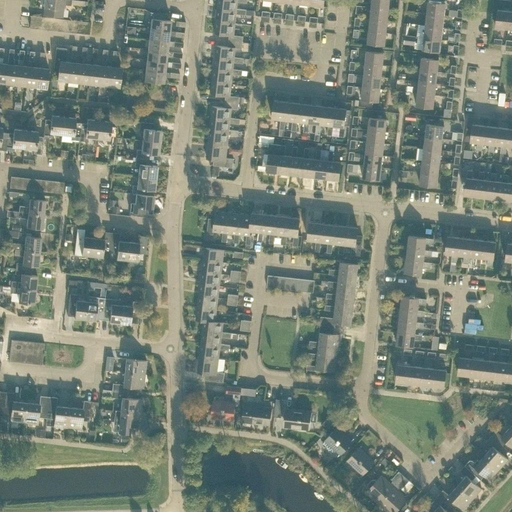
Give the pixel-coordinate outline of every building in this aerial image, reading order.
[(44,0),(44,7),(44,12),(43,15),(62,17),(62,14),(63,9),(63,4),(70,5),(70,4),(83,6),(84,1),(77,0),(75,0),(44,0)] [(218,0),(217,7),(237,9),(238,2),(247,3),(246,0),(218,0)] [(372,0),(371,7),(389,9),(390,0),(372,0)] [(427,13),(444,15),(445,3),(428,1),(427,13)] [(237,9),(217,7),(216,20),(236,22),(237,14),(246,15),(247,10),(237,9)] [(388,21),(389,9),(371,7),(370,19),(388,21)] [(497,10),(495,27),(508,28),(510,11),(497,10)] [(151,18),(150,29),(169,31),(171,20),(164,20),(165,13),(153,12),(152,18),(151,18)] [(425,25),(443,27),(444,15),(427,13),(425,25)] [(369,31),(386,33),(388,21),(370,19),(369,31)] [(236,22),(216,20),(215,33),(229,35),(229,41),(243,42),(244,36),(234,35),(236,22)] [(424,37),(441,39),(443,27),(425,25),(424,37)] [(150,29),(149,39),(168,41),(169,36),(169,31),(150,29)] [(385,45),(386,33),(369,31),(367,43),(385,45)] [(415,37),(404,35),(403,44),(414,46),(415,37)] [(424,37),(422,49),(440,51),(441,39),(424,37)] [(149,39),(148,49),(167,51),(168,46),(168,41),(149,39)] [(216,46),(215,58),(235,60),(235,57),(236,48),(242,48),(243,42),(229,41),(228,47),(216,46)] [(70,55),(70,62),(67,81),(77,82),(80,63),(75,63),(75,56),(77,46),(72,46),(70,55)] [(351,57),(356,58),(357,50),(359,50),(360,47),(352,46),(352,49),(351,57)] [(67,81),(70,62),(65,61),(66,48),(56,47),(54,67),(59,68),(57,80),(67,81)] [(148,49),(147,60),(166,62),(166,56),(172,57),(181,58),(182,53),(172,52),(167,51),(148,49)] [(29,51),(28,66),(26,86),(36,87),(38,68),(33,67),(33,61),(34,52),(29,51)] [(365,63),(382,65),(384,53),(366,51),(365,63)] [(235,60),(215,58),(213,70),(233,72),(234,69),(234,62),(244,63),(244,61),(244,58),(235,57),(235,60)] [(420,70),(437,72),(438,68),(439,59),(422,57),(420,68),(420,70)] [(147,60),(146,70),(165,72),(165,66),(166,62),(147,60)] [(88,83),(90,64),(80,63),(77,82),(88,83)] [(381,77),(382,65),(365,63),(363,75),(381,77)] [(7,64),(5,83),(16,84),(18,65),(7,64)] [(100,65),(90,64),(88,83),(98,85),(100,65)] [(28,66),(22,66),(18,65),(16,84),(26,86),(28,66)] [(108,86),(111,67),(100,65),(98,85),(108,86)] [(121,68),(111,67),(108,86),(119,87),(121,68)] [(46,88),(48,69),(38,68),(36,87),(46,88)] [(213,70),(212,82),(232,84),(233,75),(242,76),(247,76),(247,73),(247,71),(243,70),(234,69),(233,72),(213,70)] [(146,70),(145,80),(164,82),(164,77),(165,72),(146,70)] [(419,81),(436,83),(437,72),(420,70),(419,81)] [(363,75),(362,87),(380,89),(381,77),(363,75)] [(417,93),(434,95),(436,83),(419,81),(417,93)] [(232,84),(212,82),(211,94),(226,96),(225,102),(239,103),(247,104),(248,100),(240,99),(240,97),(231,96),(232,84)] [(129,83),(126,105),(133,106),(134,90),(133,90),(134,84),(129,83)] [(360,99),(373,100),(378,101),(380,89),(362,87),(361,95),(360,99)] [(416,106),(433,108),(434,95),(417,93),(416,106)] [(280,119),(279,129),(284,130),(285,120),(284,120),(286,102),(274,100),(272,118),(280,119)] [(212,106),(211,119),(230,122),(231,118),(232,109),(239,109),(239,103),(225,102),(224,108),(212,106)] [(297,122),(297,121),(296,121),(298,103),(286,102),(284,120),(285,120),(292,121),(291,131),(296,131),(297,122)] [(304,122),(303,132),(308,133),(309,123),(308,123),(310,105),(298,103),(296,121),(297,121),(297,122),(304,122)] [(322,106),(310,105),(308,123),(309,123),(316,124),(315,133),(320,134),(321,124),(320,124),(322,106)] [(327,135),(326,142),(331,142),(332,137),(329,137),(330,135),(332,135),(333,126),(332,126),(334,108),(322,106),(320,124),(321,124),(328,125),(327,135)] [(346,109),(334,108),(332,126),(333,126),(340,127),(339,136),(344,137),(345,127),(344,127),(346,109)] [(44,124),(43,137),(51,138),(52,133),(62,134),(64,116),(51,115),(51,120),(45,119),(44,124)] [(79,141),(81,123),(75,122),(76,118),(64,116),(62,134),(71,135),(71,140),(79,141)] [(211,119),(209,132),(229,134),(229,130),(230,123),(240,124),(240,123),(240,119),(231,118),(230,122),(211,119)] [(368,130),(385,132),(387,120),(369,118),(368,130)] [(81,123),(79,141),(87,142),(88,137),(97,138),(99,120),(87,119),(87,124),(81,123)] [(111,121),(99,120),(97,138),(107,139),(106,144),(115,144),(116,131),(117,127),(111,127),(111,121)] [(143,131),(142,140),(160,142),(161,130),(152,129),(153,123),(139,122),(138,130),(143,131)] [(425,137),(442,139),(444,126),(426,124),(425,137)] [(477,143),(476,150),(481,151),(482,144),(485,126),(472,124),(470,142),(477,143)] [(496,127),(485,126),(482,144),(489,144),(488,152),(493,152),(494,145),(496,127)] [(500,153),(505,154),(506,146),(508,129),(496,127),(494,145),(501,146),(500,153)] [(363,131),(357,130),(358,128),(352,128),(351,136),(357,136),(363,137),(363,131)] [(26,130),(14,129),(14,133),(8,133),(6,150),(14,151),(14,147),(24,148),(26,130)] [(38,132),(26,130),(24,148),(34,149),(33,153),(41,154),(43,141),(43,137),(38,137),(38,132)] [(229,134),(209,132),(208,145),(227,147),(229,135),(238,136),(239,131),(229,130),(229,134)] [(367,142),(384,144),(385,132),(368,130),(367,142)] [(270,137),(260,136),(258,146),(269,147),(269,144),(270,137)] [(424,148),(441,150),(442,139),(425,137),(424,148)] [(136,150),(136,158),(149,159),(149,154),(158,155),(160,142),(142,140),(141,150),(136,150)] [(303,176),(315,177),(317,159),(316,159),(308,158),(310,142),(305,141),(304,158),(305,158),(303,176)] [(365,154),(383,156),(384,144),(367,142),(365,154)] [(267,171),(279,173),(281,155),(280,155),(273,154),(274,144),(269,144),(268,154),(269,154),(267,171)] [(227,147),(208,145),(206,158),(214,159),(213,165),(233,168),(233,159),(226,158),(227,147)] [(279,173),(291,174),(293,156),(292,156),(285,155),(286,146),(281,145),(280,155),(281,155),(279,173)] [(327,178),(339,180),(341,162),(332,161),(334,151),(334,146),(330,145),(329,151),(327,160),(329,161),(327,178)] [(293,147),(292,156),(293,156),(291,174),(303,176),(305,158),(304,158),(296,157),(297,147),(293,147)] [(422,160),(440,162),(441,150),(424,148),(422,160)] [(315,177),(327,178),(329,161),(327,160),(320,160),(322,150),(317,149),(316,159),(317,159),(315,177)] [(364,165),(381,167),(383,156),(365,154),(364,165)] [(139,166),(138,176),(156,178),(157,166),(148,165),(149,159),(136,158),(135,166),(139,166)] [(421,172),(438,174),(440,162),(422,160),(421,172)] [(363,178),(380,180),(381,167),(364,165),(363,178)] [(464,195),(476,196),(478,179),(472,178),(473,171),(467,170),(467,173),(467,178),(466,178),(465,185),(460,184),(459,189),(465,190),(464,195)] [(419,184),(437,186),(438,174),(421,172),(419,184)] [(476,196),(488,198),(490,180),(483,180),(484,172),(479,172),(478,179),(476,196)] [(500,199),(502,182),(495,181),(496,173),(491,173),(490,180),(488,198),(500,199)] [(500,199),(511,200),(511,182),(507,182),(508,175),(503,174),(502,182),(500,199)] [(154,190),(156,178),(138,176),(137,186),(133,185),(132,194),(136,194),(145,195),(146,189),(154,190)] [(154,196),(148,195),(136,194),(135,204),(131,203),(130,211),(147,213),(148,207),(152,208),(154,196)] [(19,206),(19,211),(44,214),(45,200),(29,199),(28,207),(19,206)] [(119,213),(120,206),(115,206),(116,200),(108,199),(108,206),(112,206),(111,212),(119,213)] [(7,210),(6,216),(27,219),(26,227),(27,227),(26,231),(40,232),(40,228),(42,228),(44,214),(19,211),(19,212),(7,210)] [(222,232),(221,241),(224,241),(226,241),(227,232),(225,232),(227,213),(215,211),(214,219),(208,219),(207,233),(206,239),(212,240),(213,231),(222,232)] [(227,213),(225,232),(227,232),(234,233),(233,243),(238,244),(239,234),(237,234),(239,214),(227,213)] [(252,213),(251,215),(250,230),(258,231),(257,241),(261,242),(263,232),(262,232),(264,214),(252,213)] [(251,215),(239,214),(237,234),(239,234),(246,235),(245,244),(250,244),(251,235),(249,234),(250,230),(251,215)] [(276,215),(264,214),(262,232),(263,232),(270,233),(269,243),(273,243),(274,233),(276,215)] [(285,235),(287,217),(276,215),(274,233),(282,234),(281,244),(285,245),(286,235),(285,235)] [(300,218),(287,217),(285,235),(286,235),(294,236),(292,246),(297,246),(298,236),(300,218)] [(316,241),(315,251),(320,252),(321,242),(319,241),(322,224),(309,222),(307,240),(316,241)] [(333,225),(322,224),(319,241),(321,242),(328,242),(327,252),(332,253),(333,243),(331,243),(333,225)] [(345,244),(343,244),(345,226),(333,225),(331,243),(333,243),(340,244),(339,254),(344,255),(344,254),(345,244)] [(343,244),(345,244),(344,254),(351,254),(350,255),(355,256),(360,256),(362,236),(357,235),(358,228),(345,226),(343,244)] [(40,251),(41,238),(25,236),(24,244),(5,242),(5,247),(15,248),(15,249),(40,251)] [(75,246),(74,255),(81,256),(81,255),(92,256),(94,238),(83,237),(76,236),(76,240),(75,246)] [(409,236),(407,248),(425,250),(426,243),(433,244),(434,239),(426,238),(409,236)] [(447,236),(445,254),(452,255),(451,262),(456,263),(457,255),(459,238),(447,236)] [(94,238),(92,256),(102,257),(103,253),(110,254),(110,253),(111,245),(104,244),(104,239),(94,238)] [(471,239),(459,238),(457,255),(464,256),(463,263),(468,264),(469,257),(471,239)] [(483,240),(471,239),(469,257),(476,257),(475,265),(480,265),(481,258),(483,240)] [(488,259),(487,266),(492,267),(493,260),(495,242),(483,240),(481,258),(488,259)] [(111,245),(110,253),(117,254),(116,259),(128,260),(130,242),(118,241),(118,245),(111,245)] [(130,242),(128,260),(130,260),(130,262),(136,263),(137,261),(138,253),(145,254),(146,249),(146,244),(139,243),(130,242)] [(203,260),(222,262),(224,250),(205,248),(203,260)] [(432,251),(425,250),(407,248),(406,260),(423,262),(424,255),(432,256),(432,251)] [(16,262),(15,268),(31,269),(32,265),(38,265),(40,251),(15,249),(14,255),(23,256),(22,263),(16,262)] [(202,272),(221,274),(222,262),(203,260),(202,272)] [(406,260),(405,272),(422,274),(423,267),(430,268),(431,263),(423,262),(406,260)] [(329,274),(339,275),(339,274),(357,276),(358,264),(340,262),(340,264),(339,270),(329,269),(329,274)] [(472,264),(471,272),(479,273),(480,265),(475,265),(472,264)] [(37,276),(31,275),(31,269),(15,268),(15,273),(21,274),(20,282),(11,281),(11,286),(36,289),(37,276)] [(200,284),(219,286),(221,274),(202,272),(200,284)] [(337,286),(355,288),(357,276),(339,274),(339,275),(338,282),(328,281),(327,286),(337,287),(337,286)] [(68,280),(68,287),(76,288),(77,281),(68,280)] [(106,290),(108,290),(109,284),(89,282),(88,290),(94,291),(94,289),(101,290),(106,290)] [(199,296),(218,298),(219,286),(200,284),(199,296)] [(36,289),(11,286),(0,285),(0,290),(10,292),(10,293),(19,294),(18,302),(34,303),(36,289)] [(336,298),(354,300),(355,288),(337,286),(337,287),(337,294),(326,293),(326,298),(336,299),(336,298)] [(67,316),(74,316),(74,318),(85,319),(87,301),(76,300),(77,295),(70,294),(67,316)] [(87,296),(87,301),(85,319),(95,320),(95,319),(103,320),(105,298),(100,298),(98,297),(87,296)] [(197,307),(216,310),(218,298),(199,296),(197,307)] [(419,299),(419,298),(402,296),(400,308),(418,310),(418,303),(426,304),(426,299),(419,299)] [(109,322),(120,323),(122,305),(122,300),(117,300),(105,298),(103,320),(109,320),(109,322)] [(335,310),(353,312),(354,300),(336,298),(336,299),(335,306),(325,304),(324,310),(335,311),(335,310)] [(133,301),(132,306),(122,305),(120,323),(130,324),(130,323),(137,323),(140,302),(133,301)] [(204,320),(215,321),(216,310),(197,307),(196,320),(204,321),(204,320)] [(400,308),(399,320),(416,322),(417,315),(424,316),(425,311),(418,310),(400,308)] [(336,322),(351,324),(353,312),(335,310),(335,311),(334,318),(321,316),(319,326),(335,327),(336,322)] [(204,321),(202,334),(221,336),(222,332),(223,322),(215,321),(204,320),(204,321)] [(399,320),(398,332),(415,334),(416,328),(423,328),(424,323),(416,322),(399,320)] [(310,340),(309,345),(319,346),(319,345),(338,347),(340,335),(334,334),(334,333),(335,327),(319,326),(316,325),(315,330),(319,330),(319,331),(321,332),(320,341),(310,340)] [(415,334),(398,332),(396,344),(413,346),(414,340),(422,340),(422,335),(415,334)] [(202,334),(201,346),(220,349),(220,343),(221,337),(221,336),(202,334)] [(337,359),(338,347),(319,345),(319,346),(318,353),(308,352),(308,357),(318,358),(318,357),(337,359)] [(199,359),(218,361),(220,349),(201,346),(199,359)] [(113,357),(106,356),(105,370),(112,371),(113,357)] [(317,366),(307,365),(306,369),(316,371),(316,369),(336,371),(337,359),(318,357),(318,358),(317,366)] [(460,357),(457,374),(470,376),(472,358),(460,357)] [(472,358),(470,376),(482,377),(484,360),(472,358)] [(126,359),(124,372),(145,374),(146,361),(126,359)] [(224,373),(217,372),(218,361),(199,359),(197,372),(205,373),(204,379),(223,381),(224,373)] [(484,360),(482,377),(494,379),(496,361),(484,360)] [(494,379),(505,380),(507,362),(496,361),(494,379)] [(396,381),(408,383),(410,366),(398,364),(396,381)] [(408,383),(420,384),(422,367),(410,366),(408,383)] [(420,384),(432,386),(434,368),(422,367),(420,384)] [(434,368),(432,386),(444,387),(446,370),(434,368)] [(112,383),(112,390),(127,392),(128,386),(143,388),(145,374),(124,372),(123,384),(112,383)] [(232,403),(214,401),(212,418),(232,420),(233,412),(238,412),(241,388),(227,386),(226,393),(234,394),(232,403)] [(122,398),(120,411),(141,413),(142,399),(127,398),(127,392),(112,390),(111,397),(122,398)] [(13,393),(6,392),(5,407),(11,408),(10,421),(24,423),(26,402),(12,401),(13,393)] [(39,404),(26,402),(24,423),(37,424),(38,417),(46,418),(49,397),(40,396),(39,404)] [(49,397),(46,418),(55,419),(54,426),(67,427),(69,407),(56,406),(57,398),(49,397)] [(276,399),(274,417),(281,417),(282,400),(276,399)] [(69,407),(67,427),(81,429),(82,420),(89,421),(89,417),(89,416),(91,401),(84,400),(83,408),(69,407)] [(98,402),(91,401),(89,416),(96,417),(98,402)] [(244,406),(242,421),(270,424),(271,408),(264,407),(264,409),(244,406)] [(115,410),(113,424),(139,427),(141,413),(120,411),(115,410)] [(287,410),(285,426),(308,429),(310,412),(287,410)] [(322,425),(327,430),(335,421),(330,416),(322,425)] [(502,436),(496,431),(491,436),(502,446),(506,441),(511,446),(511,428),(510,427),(502,436)] [(351,442),(336,428),(326,440),(340,453),(351,442)] [(492,447),(483,456),(499,470),(508,460),(498,451),(502,446),(491,436),(486,441),(492,447)] [(373,462),(359,448),(348,460),(362,474),(373,462)] [(469,460),(464,466),(476,476),(480,471),(490,480),(499,470),(483,456),(475,465),(469,460)] [(472,480),(476,476),(464,466),(460,471),(466,476),(457,486),(472,499),(482,489),(472,480)] [(382,476),(378,481),(376,479),(372,480),(368,484),(368,487),(370,489),(368,492),(380,503),(404,476),(399,471),(391,479),(393,480),(390,483),(382,476)] [(380,503),(390,511),(392,511),(406,497),(398,490),(400,487),(402,488),(409,480),(404,476),(380,503)] [(443,490),(438,495),(449,505),(453,501),(463,510),(472,499),(457,486),(449,495),(443,490)] [(438,495),(433,500),(439,506),(433,511),(447,511),(445,510),(449,505),(438,495)]
